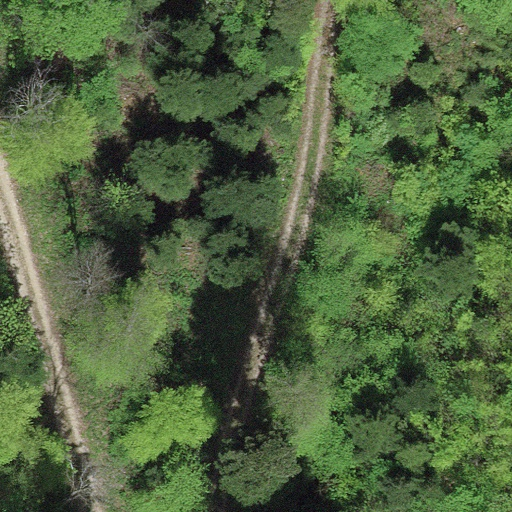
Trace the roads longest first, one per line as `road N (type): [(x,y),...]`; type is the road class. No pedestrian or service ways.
road 1 (track): [(334,0),(298,214),(226,511)]
road 2 (track): [(108,511),(0,185)]
